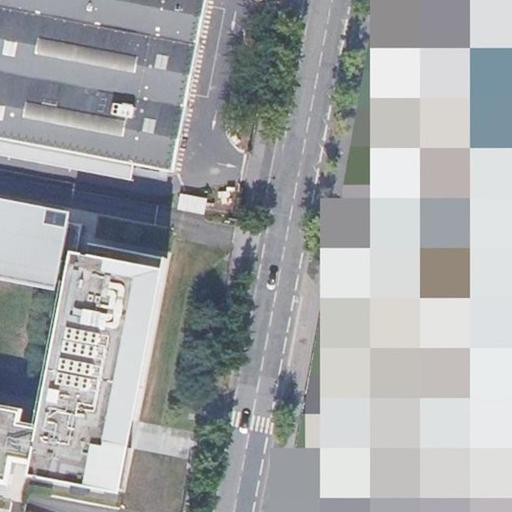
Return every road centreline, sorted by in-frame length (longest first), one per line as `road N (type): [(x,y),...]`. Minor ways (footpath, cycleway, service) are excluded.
road 1 (unclassified): [(233,511),(331,0)]
road 2 (unknown): [(0,191),(283,251)]
road 3 (unknown): [(209,0),(192,172),(295,190)]
